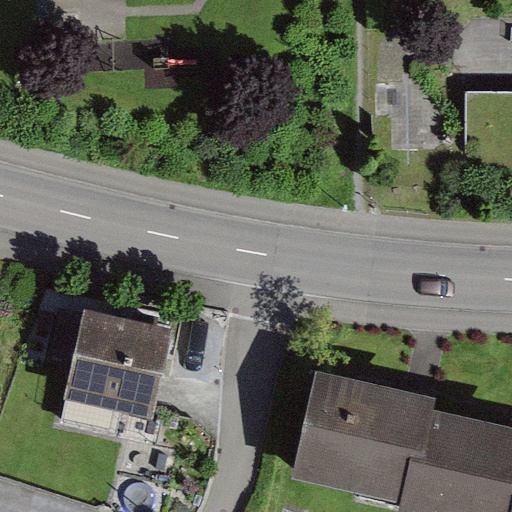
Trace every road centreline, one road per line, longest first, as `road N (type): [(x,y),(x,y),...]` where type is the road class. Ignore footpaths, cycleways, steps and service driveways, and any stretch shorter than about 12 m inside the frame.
road 1 (tertiary): [(0,196),(276,260)]
road 2 (residential): [(224,511),(276,260)]
road 3 (tertiary): [(276,260),(511,279)]
